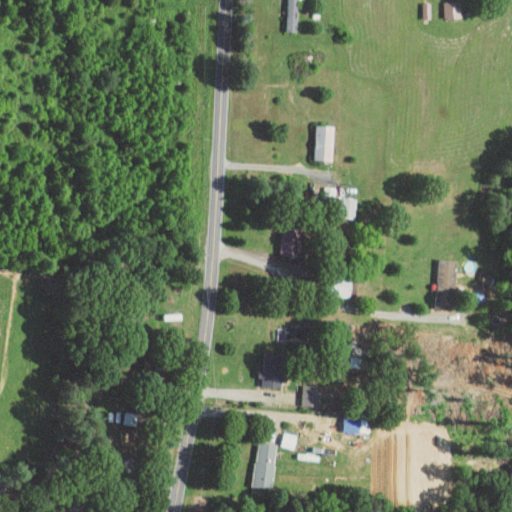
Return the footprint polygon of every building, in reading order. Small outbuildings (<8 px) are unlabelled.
[(285,0),(276,0),(274,24),(283,25),(285,0)] [(412,0),(413,12),(421,12),(420,0),(412,0)] [(433,0),(434,12),(451,11),(450,0),(433,0)] [(323,154),(324,119),(306,118),(305,153),(323,154)] [(293,223),(271,223),(270,248),(292,249),(293,223)] [(427,302),(446,302),(446,253),(427,253),(427,302)] [(250,380),(275,381),(276,360),(251,359),(250,380)] [(311,400),(312,379),(293,378),(292,399),(311,400)] [(350,427),(352,413),(336,410),(333,424),(350,427)] [(243,480),(263,482),(268,437),(248,435),(243,480)]
